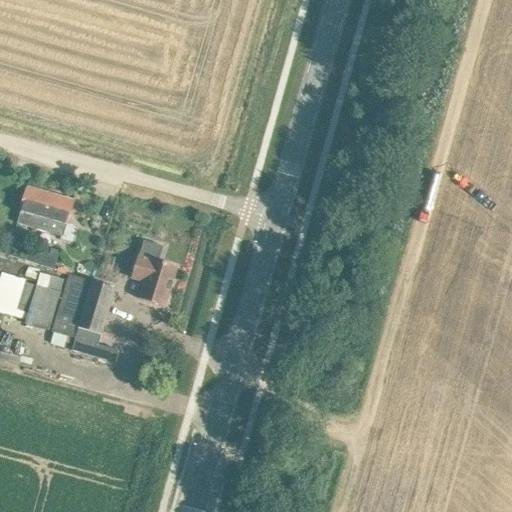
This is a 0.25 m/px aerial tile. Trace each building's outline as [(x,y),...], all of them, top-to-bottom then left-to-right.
[(17,224),(62,237),(61,239),(73,243),(78,227),(67,224),(74,202),(28,188),(17,224)] [(165,308),(177,268),(139,256),(131,280),(146,284),(140,300),(165,308)] [(48,333),(63,281),(39,274),(36,287),(23,283),(16,309),(28,313),(24,326),(48,333)] [(76,339),(79,329),(93,283),(70,276),(53,332),(76,339)] [(117,363),(120,352),(99,345),(116,289),(93,283),(79,329),(76,339),(73,350),(117,363)]
